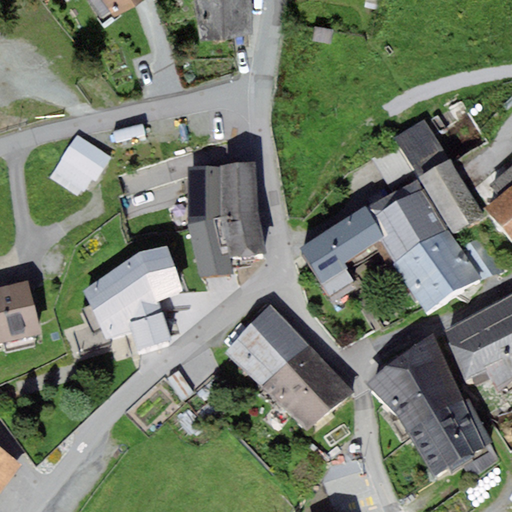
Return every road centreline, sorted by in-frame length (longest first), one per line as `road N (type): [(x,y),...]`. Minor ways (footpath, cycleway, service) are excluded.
road 1 (residential): [(282,276),(248,289),(141,381),(94,430),(39,511)]
road 2 (residential): [(282,276),(295,311),(353,377),(370,459),(393,511)]
road 3 (residential): [(0,145),(119,110),(221,92),(257,94)]
road 4 (residential): [(257,94),(282,276)]
